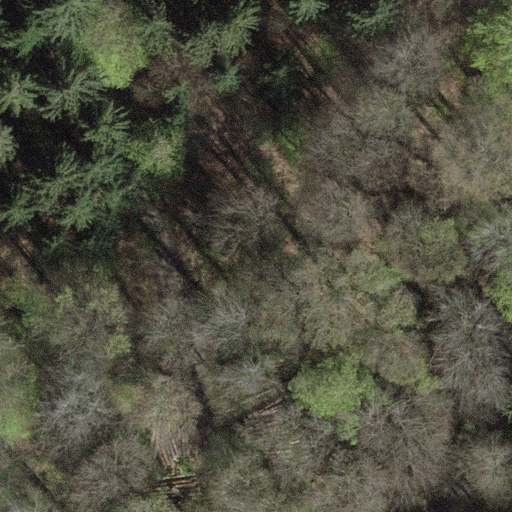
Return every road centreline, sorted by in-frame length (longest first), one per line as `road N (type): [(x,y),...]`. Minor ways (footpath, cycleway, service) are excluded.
road 1 (track): [(224,511),(98,0)]
road 2 (track): [(410,511),(511,252)]
